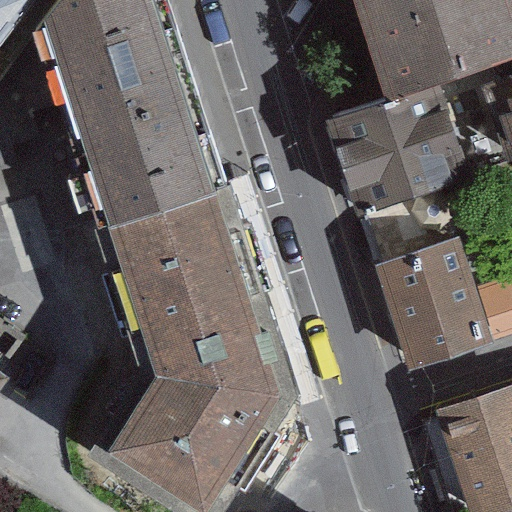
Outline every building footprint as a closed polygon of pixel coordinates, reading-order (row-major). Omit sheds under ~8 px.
[(0,0),(0,42),(29,0),(0,0)] [(34,0),(154,380),(104,458),(191,511),(217,511),(296,393),(156,0),(34,0)] [(511,9),(509,0),(368,0),(399,98),(439,85),(494,68),(511,63),(511,9)] [(511,63),(494,68),(511,126),(511,63)] [(368,214),(469,184),(439,85),(399,98),(339,116),(368,214)] [(462,244),(388,267),(417,362),(491,339),(489,333),(476,290),(462,244)] [(511,279),(476,290),(489,333),(511,325),(511,279)] [(511,378),(440,399),(455,449),(511,432),(511,378)] [(511,432),(455,449),(472,508),(511,496),(511,432)]
